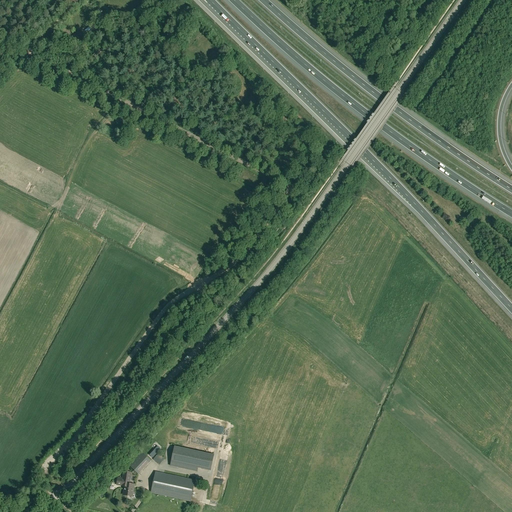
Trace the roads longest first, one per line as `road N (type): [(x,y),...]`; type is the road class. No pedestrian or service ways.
road 1 (unclassified): [(57,498),(42,477),(45,463),(164,311),(237,262),(286,193),(283,183),(27,51)]
road 2 (tertiary): [(57,498),(268,271),(462,0)]
road 3 (motorway): [(209,0),(511,310)]
road 4 (motorway): [(233,0),(358,108),(511,213)]
road 5 (motorway): [(511,190),(400,113),(263,0)]
